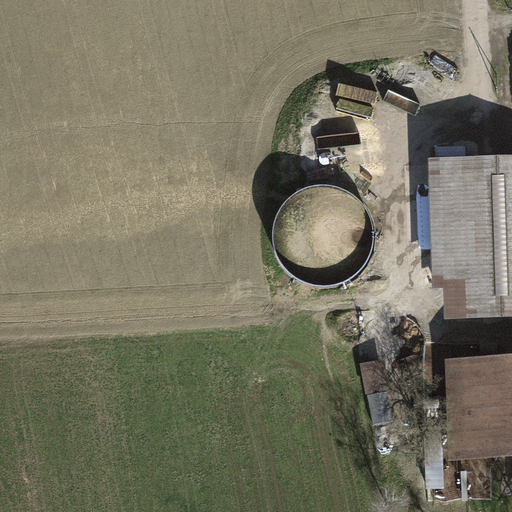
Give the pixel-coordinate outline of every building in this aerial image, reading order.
[(351,154),(389,149),(387,132),(348,137),(351,154)] [(511,161),(434,164),(438,287),(457,286),(458,317),(511,315),(511,161)] [(297,190),(298,275),(370,274),(369,189),(297,190)] [(384,391),(378,363),(362,366),(367,394),(384,391)] [(466,457),(511,455),(511,365),(463,367),(466,457)]
